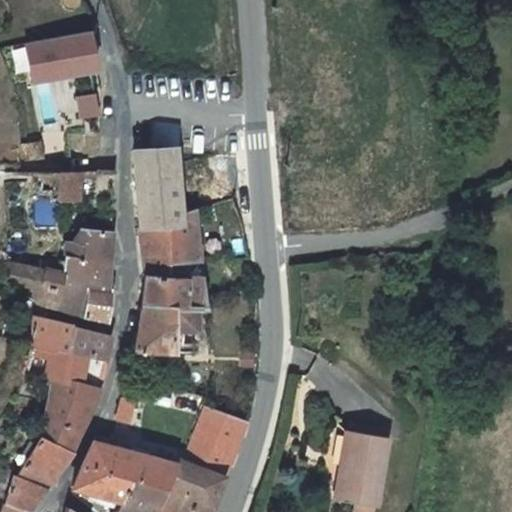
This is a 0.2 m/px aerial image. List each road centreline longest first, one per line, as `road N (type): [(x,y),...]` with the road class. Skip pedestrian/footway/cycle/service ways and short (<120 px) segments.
road 1 (tertiary): [(268,251),(271,366),(262,419),(228,511)]
road 2 (residential): [(122,105),(117,329)]
road 3 (residential): [(268,251),(395,235),(450,212)]
road 4 (residential): [(117,329),(104,406),(56,489)]
road 5 (tertiary): [(257,112),(268,251)]
road 6 (residential): [(257,112),(122,105)]
